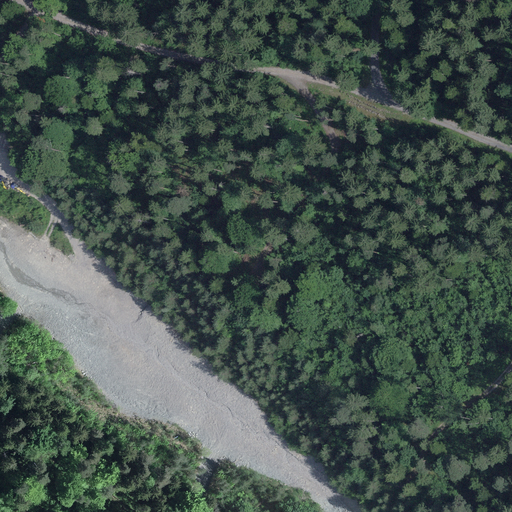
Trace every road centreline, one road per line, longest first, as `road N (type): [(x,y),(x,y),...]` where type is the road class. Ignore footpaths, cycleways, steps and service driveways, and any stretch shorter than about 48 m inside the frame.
road 1 (track): [(22,0),(144,52),(311,76),(386,104),(300,214),(269,269),(252,331)]
road 2 (track): [(511,149),(479,144),(386,104),(376,76),(380,0)]
road 3 (track): [(0,172),(46,198),(94,260),(102,311)]
